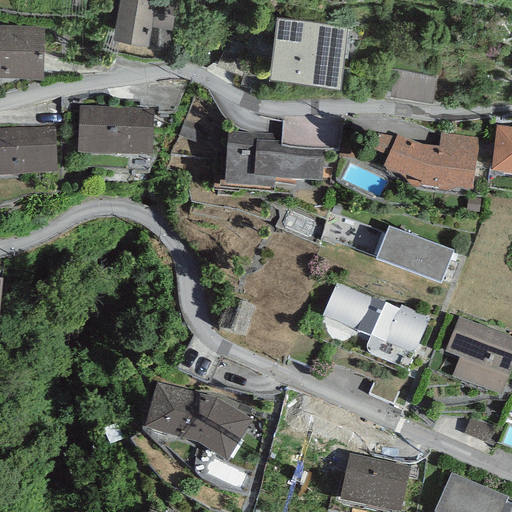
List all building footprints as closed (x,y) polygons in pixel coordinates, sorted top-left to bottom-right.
[(175,1),(169,0),(119,0),(113,37),(149,43),(152,25),(171,28),(175,1)] [(346,27),(277,17),(269,76),(339,85),(346,27)] [(44,26),(0,24),(0,74),(43,75),(44,26)] [(153,112),(79,109),(77,158),(151,161),(153,112)] [(511,129),(496,128),(490,177),(511,179),(511,129)] [(54,129),(0,131),(0,179),(56,178),(54,129)] [(479,138),(440,134),(438,149),(431,148),(420,146),(397,137),(382,172),(403,180),(409,190),(472,196),(479,138)] [(333,157),(233,152),(232,192),(331,197),(333,157)] [(453,254),(388,229),(375,265),(441,289),(453,254)] [(400,312),(336,284),(321,322),(369,342),(366,349),(367,353),(368,356),(370,359),(408,375),(412,366),(410,365),(430,319),(402,307),(400,312)] [(254,308),(225,300),(216,332),(245,340),(254,308)] [(511,369),(511,340),(459,319),(444,356),(459,361),(451,380),(501,399),(511,369)] [(217,400),(156,384),(143,434),(197,447),(227,464),(251,422),(217,400)] [(403,441),(377,432),(370,461),(398,467),(403,441)] [(358,453),(334,448),(329,473),(345,476),(349,457),(357,459),(358,453)] [(357,459),(349,457),(345,476),(339,505),(371,511),(401,511),(410,470),(398,467),(370,461),(357,459)] [(508,501),(451,476),(436,511),(511,511),(511,507),(506,505),(508,501)]
